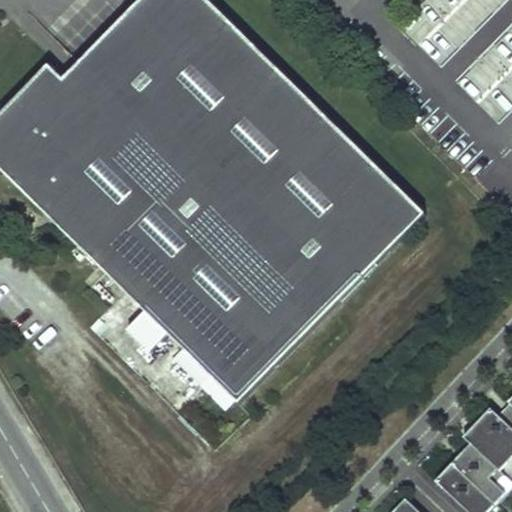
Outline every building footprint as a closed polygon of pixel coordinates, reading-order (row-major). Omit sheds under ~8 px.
[(0,167),(243,406),(432,213),(214,0),(142,0),(67,76),(53,62),(0,115),(0,167)] [(511,402),(499,416),(498,417),(511,429),(511,402)] [(484,433),(472,445),(501,472),(511,460),(511,429),(498,417),(499,416),(492,409),(476,426),(484,433)] [(472,445),(453,465),(486,496),(504,475),(501,472),(472,445)] [(453,465),(437,482),(468,511),(478,511),(490,500),(486,496),(453,465)] [(419,511),(407,500),(395,511),(419,511)]
